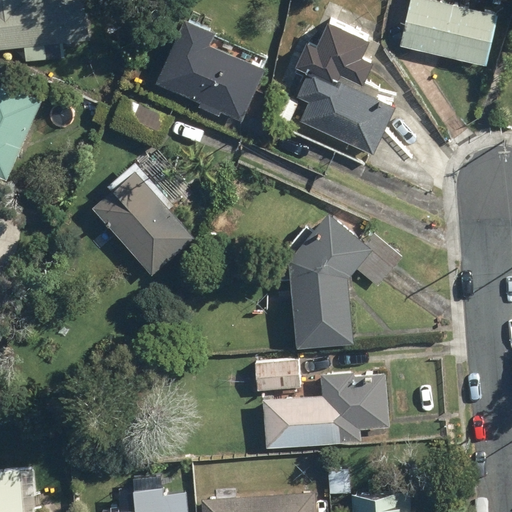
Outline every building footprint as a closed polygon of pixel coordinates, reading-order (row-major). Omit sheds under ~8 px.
[(0,0),(0,45),(94,35),(89,0),(0,0)] [(502,7),(473,0),(412,0),(403,40),(490,60),(502,7)] [(191,11),(160,77),(203,97),(202,101),(222,111),(224,107),(246,117),(271,64),(214,37),(220,24),(191,11)] [(312,97),(304,115),(378,149),(401,99),(381,90),(385,82),(370,74),(379,54),(367,49),(375,31),(333,12),(321,38),(312,34),(300,61),(311,66),(300,92),(312,97)] [(48,93),(0,71),(0,171),(11,176),(48,93)] [(123,91),(110,123),(165,146),(178,114),(123,91)] [(115,185),(96,201),(153,271),(202,232),(186,212),(202,199),(162,150),(153,157),(147,150),(111,180),(115,185)] [(359,337),(352,272),(376,241),(333,204),(292,253),(299,343),(359,337)] [(258,357),(259,386),(304,385),(303,355),(258,357)] [(327,389),(267,393),(270,444),(365,436),(364,424),(393,422),(389,367),(358,369),(358,365),(325,367),(327,389)] [(353,461),(330,461),(330,489),(353,489),(353,461)] [(39,462),(0,464),(0,511),(40,511),(39,493),(41,493),(39,462)] [(138,503),(104,507),(104,511),(192,511),(190,486),(167,489),(167,482),(136,485),(138,503)] [(415,511),(413,483),(355,488),(357,511),(415,511)] [(319,511),(317,486),(205,495),(205,511),(319,511)]
